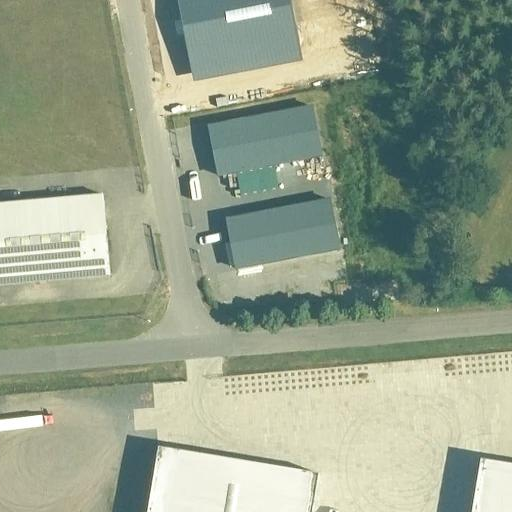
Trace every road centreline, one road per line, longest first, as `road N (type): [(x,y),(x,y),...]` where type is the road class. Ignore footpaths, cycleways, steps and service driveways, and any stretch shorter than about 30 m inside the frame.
road 1 (residential): [(190,340),(128,0)]
road 2 (residential): [(511,322),(190,340)]
road 3 (residential): [(190,340),(0,358)]
